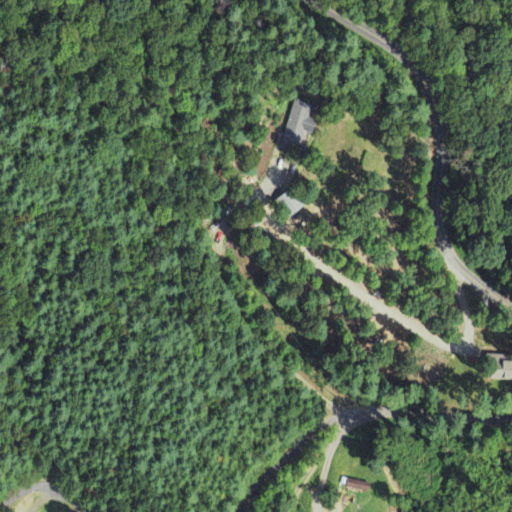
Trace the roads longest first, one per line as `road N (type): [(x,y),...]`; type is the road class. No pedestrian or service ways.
road 1 (residential): [(350,422),(377,411),(511,413),(487,286),(453,260),(438,234),(450,122),(439,94),(398,40),(331,0)]
road 2 (residential): [(0,504),(38,485),(55,488),(84,511),(261,482),(322,424),(350,422)]
